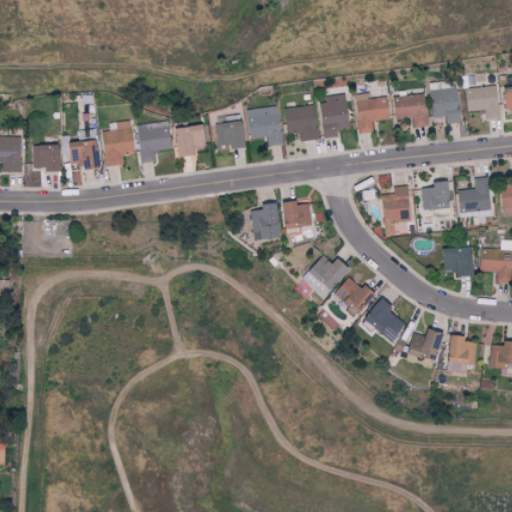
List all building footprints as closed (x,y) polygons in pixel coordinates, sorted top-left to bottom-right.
[(498,120),(497,88),(465,89),(466,111),(484,111),(484,120),(498,120)] [(459,124),(458,90),(430,90),(431,118),(443,118),(444,124),(459,124)] [(511,92),(502,93),(503,110),(511,109),(511,92)] [(357,134),(372,133),(371,122),(389,121),(388,98),(369,99),(369,94),(355,95),(357,134)] [(348,129),(346,95),(324,97),(324,104),(318,105),(320,138),(337,137),(336,130),(348,129)] [(412,119),(412,128),(427,127),(425,95),(393,97),(394,120),(412,119)] [(298,142),(317,140),(313,105),(281,110),(284,134),(296,133),(298,142)] [(245,110),(247,139),(266,138),(267,147),(280,146),(277,108),(245,110)] [(215,125),(217,147),(226,146),(226,149),(243,148),(240,115),(223,117),(224,124),(215,125)] [(122,166),(122,154),(131,154),(129,122),(112,123),(112,131),(101,132),(103,167),(122,166)] [(204,146),(201,126),(171,129),(174,158),(194,155),(193,148),(204,146)] [(153,151),(169,150),(168,128),(137,130),(138,163),(154,162),(153,151)] [(20,137),(0,137),(0,162),(0,163),(0,173),(19,173),(20,137)] [(79,170),(98,169),(97,141),(62,143),(63,163),(79,162),(79,170)] [(40,172),(58,172),(57,146),(30,146),(31,168),(40,167),(40,172)] [(511,210),(511,175),(507,176),(508,185),(496,187),(500,212),(511,210)] [(456,212),(488,211),(487,178),(472,179),(472,190),(455,191),(456,212)] [(429,188),(420,189),(420,210),(446,210),(445,183),(429,183),(429,188)] [(379,196),(381,235),(393,235),(392,223),(408,222),(406,187),(391,188),(392,195),(379,196)] [(286,235),(296,234),(295,227),(309,226),(307,205),(292,206),(291,202),(277,204),(280,229),(285,229),(286,235)] [(250,240),(275,239),(274,204),(257,205),(257,211),(249,211),(250,240)] [(471,277),(470,248),(439,250),(440,271),(452,271),(453,277),(471,277)] [(478,272),(496,273),(495,283),(510,284),(511,251),(479,250),(478,272)] [(298,279),(319,299),(346,271),(333,259),(329,263),(320,255),(298,279)] [(330,295),(353,316),(369,297),(346,277),(330,295)] [(360,320),(376,333),(378,332),(387,339),(391,334),(394,336),(403,325),(386,312),(389,308),(376,299),(360,320)] [(410,334),(405,356),(433,363),(440,334),(423,330),(422,337),(410,334)] [(474,344),(460,343),(460,337),(445,337),(444,372),(463,372),(464,365),(473,365),(474,344)] [(511,365),(511,343),(499,342),(498,347),(490,346),(487,368),(500,370),(499,375),(510,377),(511,365)]
